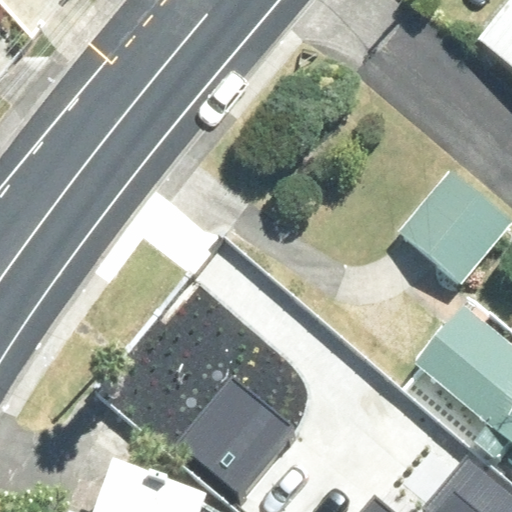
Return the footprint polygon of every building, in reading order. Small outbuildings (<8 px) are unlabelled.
[(511,0),(507,0),(472,41),(511,76),(511,0)] [(511,221),(452,173),(402,232),(463,282),(511,223),(511,221)] [(491,423),(477,441),(502,461),(507,455),(511,458),(511,343),(466,306),(418,366),(491,423)] [(175,437),(241,494),(299,427),(233,370),(175,437)] [(203,511),(212,486),(116,454),(95,511),(203,511)] [(386,511),(371,499),(360,511),(511,511),(511,498),(468,462),(427,511),(386,511)]
